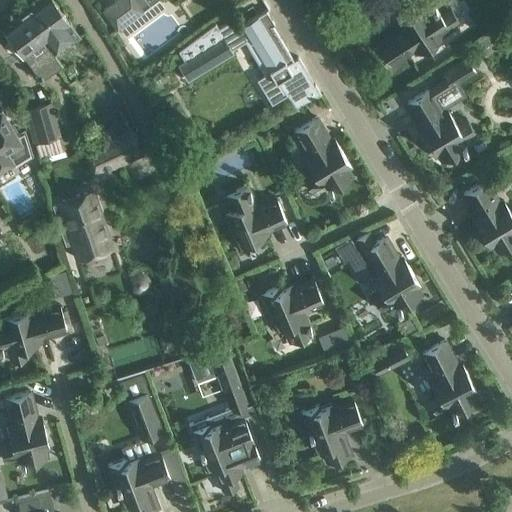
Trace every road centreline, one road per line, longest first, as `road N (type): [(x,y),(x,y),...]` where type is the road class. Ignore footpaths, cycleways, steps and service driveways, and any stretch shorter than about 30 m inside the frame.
road 1 (residential): [(511,374),(284,0)]
road 2 (residential): [(325,511),(422,482),(511,441)]
